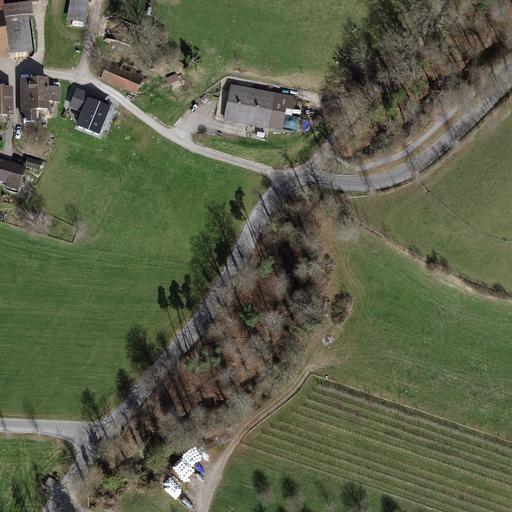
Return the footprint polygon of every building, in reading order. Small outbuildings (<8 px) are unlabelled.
[(89,0),(71,0),(68,19),(85,22),(89,0)] [(0,58),(8,57),(8,54),(33,51),(28,15),(4,18),(3,13),(0,13),(0,58)] [(108,60),(99,78),(136,96),(145,77),(133,72),(135,67),(124,61),(121,66),(108,60)] [(173,89),(181,86),(177,76),(169,79),(173,89)] [(48,78),(19,78),(20,123),(36,122),(36,109),(48,109),(48,78)] [(230,85),(223,123),(283,134),(288,105),(276,103),(277,94),(230,85)] [(0,115),(11,115),(11,87),(0,87),(0,115)] [(77,92),(71,109),(81,113),(76,128),(100,137),(112,105),(77,92)] [(288,115),(285,130),(298,133),(301,117),(288,115)] [(23,166),(0,159),(0,185),(4,186),(2,190),(17,195),(26,167),(38,171),(41,162),(26,157),(23,166)] [(56,481),(51,478),(45,487),(50,490),(56,481)]
